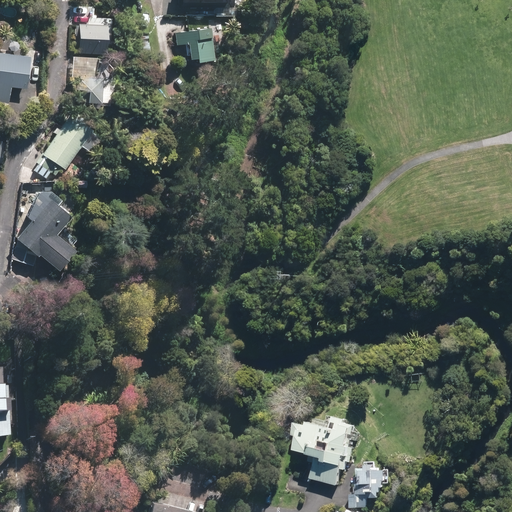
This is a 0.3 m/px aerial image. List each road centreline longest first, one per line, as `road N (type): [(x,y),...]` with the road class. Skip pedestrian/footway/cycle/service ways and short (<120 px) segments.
road 1 (motorway): [(118,0),(164,284),(218,511)]
road 2 (motorway): [(162,511),(111,295),(63,0)]
